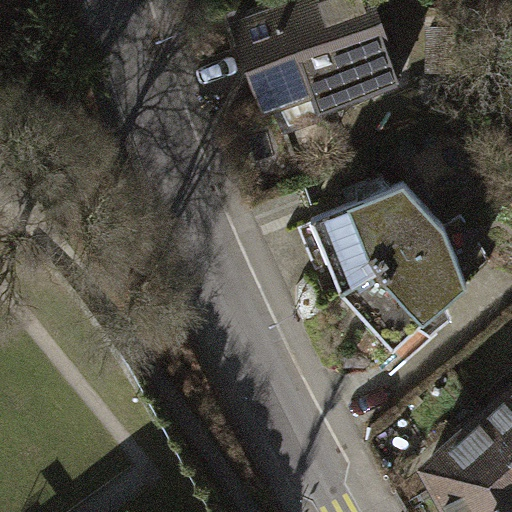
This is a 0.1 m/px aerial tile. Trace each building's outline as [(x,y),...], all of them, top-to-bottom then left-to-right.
[(281,3),(233,20),(264,107),(312,90),(320,110),(400,81),(371,0),(307,0),(283,9),(281,3)] [(452,67),(452,27),(428,26),(427,67),(452,67)] [(511,91),(502,100),(511,111),(511,91)] [(310,215),(337,291),(440,225),(402,180),(310,215)] [(459,213),(440,225),(337,291),(391,346),(460,278),(462,273),(489,256),(459,213)] [(511,511),(511,386),(429,465),(453,511),(511,511)]
